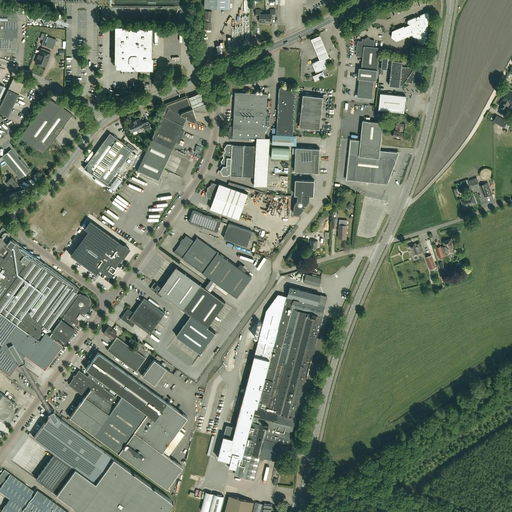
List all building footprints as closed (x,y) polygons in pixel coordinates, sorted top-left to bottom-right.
[(204,0),(204,8),(230,9),(230,0),(204,0)] [(271,13),(266,13),(266,22),(272,22),(272,16),(275,16),(275,9),(271,9),(271,13)] [(17,50),(18,11),(0,10),(0,49),(8,50),(8,51),(15,52),(15,50),(17,50)] [(266,22),(266,13),(262,14),(262,10),(261,10),(256,10),(256,17),(260,17),(260,23),(266,22)] [(396,41),(411,35),(416,38),(419,37),(418,40),(423,43),(425,42),(426,37),(424,35),(426,34),(429,14),(427,12),(408,20),(407,23),(409,25),(404,27),(403,26),(392,31),(391,37),(396,41)] [(120,68),(151,69),(151,28),(115,28),(115,63),(117,63),(120,67),(120,68)] [(313,43),(320,60),(325,58),(329,56),(322,40),(320,34),(311,38),(313,43)] [(56,40),(45,36),(41,45),(53,49),(56,40)] [(376,81),(377,70),(379,47),(374,47),(374,41),(362,39),(362,42),(358,41),(356,56),(362,56),(361,68),(359,68),(358,79),(376,81)] [(50,54),(51,52),(41,48),(40,50),(35,63),(45,67),(50,54)] [(312,63),(316,73),(328,67),(325,58),(320,60),(312,63)] [(402,61),(392,60),(389,85),(400,87),(400,86),(402,86),(405,82),(412,83),(414,68),(402,66),(402,61)] [(314,79),(315,81),(325,77),(324,74),(323,72),(313,76),(314,79)] [(0,113),(8,117),(18,94),(24,83),(13,78),(0,105),(0,113)] [(357,96),(372,98),(374,83),(359,81),(357,96)] [(282,86),(279,88),(277,134),(293,134),(293,124),(292,124),(294,119),(293,119),(294,114),(293,114),(295,109),(293,109),(295,104),(294,104),(295,99),(294,99),(295,94),(294,94),(294,89),(292,86),(289,89),(287,86),(284,88),(282,86)] [(233,122),(266,124),(267,94),(267,88),(265,88),(264,94),(235,92),(235,93),(233,122)] [(203,91),(188,96),(192,108),(207,102),(203,91)] [(380,93),(379,109),(404,112),(406,96),(380,93)] [(506,109),(511,100),(511,99),(511,94),(511,95),(509,98),(505,95),(499,105),(506,109)] [(299,127),(320,129),(322,107),(323,107),(324,106),(324,104),(323,103),(323,97),(303,95),(299,127)] [(166,105),(139,164),(137,170),(158,179),(175,142),(178,144),(184,131),(180,130),(186,118),(192,121),(193,121),(194,121),(195,121),(195,120),(196,120),(196,119),(196,118),(191,106),(190,106),(187,97),(166,105)] [(60,107),(48,98),(39,110),(19,138),(31,146),(43,155),(72,115),(60,106),(60,107)] [(496,117),(493,122),(503,128),(506,122),(496,117)] [(133,122),(129,124),(132,132),(143,127),(144,130),(150,127),(147,120),(141,123),(140,119),(135,121),(135,120),(133,121),(133,122)] [(388,184),(391,175),(393,176),(394,171),(393,171),(399,152),(380,150),(383,122),(363,120),(361,140),(351,139),(347,180),(388,184)] [(266,124),(233,122),(233,127),(229,126),(228,138),(234,139),(234,136),(257,138),(256,146),(227,144),(224,148),(225,151),(223,155),(224,157),(221,161),(222,163),(222,164),(221,165),(222,167),(220,170),(222,175),(228,175),(229,174),(230,174),(230,176),(254,177),(254,185),(267,186),(268,164),(269,153),(269,138),(265,138),(265,134),(266,124)] [(403,128),(404,124),(397,122),(396,126),(398,127),(397,131),(394,130),(393,136),(402,138),(403,133),(402,132),(403,128)] [(109,133),(86,164),(83,168),(107,185),(119,169),(122,172),(129,163),(125,160),(133,150),(132,150),(134,147),(128,143),(126,145),(109,133)] [(294,136),(272,134),(272,144),(294,146),(294,136)] [(319,153),(320,148),(296,147),(294,171),(314,172),(318,172),(319,153)] [(271,159),(289,160),(289,148),(272,148),(271,159)] [(1,157),(19,178),(29,170),(11,149),(1,157)] [(19,186),(11,177),(8,180),(9,181),(6,183),(12,190),(15,188),(15,189),(19,186)] [(314,196),(314,180),(295,179),(295,192),(298,195),(297,200),(294,204),(294,213),(297,214),(298,214),(298,213),(299,213),(300,213),(300,212),(301,212),(301,211),(308,202),(309,201),(309,200),(309,199),(309,196),(314,196)] [(488,182),(480,185),(485,197),(492,195),(488,182)] [(211,208),(230,215),(239,218),(247,194),(238,191),(220,184),(219,186),(218,186),(218,185),(213,183),(209,186),(210,189),(206,192),(207,197),(214,200),(211,208)] [(473,195),(461,200),(464,207),(476,203),(473,195)] [(65,237),(81,213),(65,202),(55,216),(54,216),(52,218),(48,215),(38,229),(62,245),(64,243),(68,246),(70,244),(66,241),(68,239),(65,237)] [(163,214),(167,209),(160,204),(156,210),(163,214)] [(188,222),(190,222),(189,224),(195,226),(196,224),(217,232),(221,220),(193,210),(188,222)] [(101,271),(108,276),(128,248),(89,220),(83,228),(90,233),(73,257),(98,275),(101,271)] [(339,220),(338,238),(346,239),(347,225),(347,220),(339,220)] [(252,231),(229,223),(223,238),(247,246),(252,231)] [(218,252),(197,237),(194,241),(190,238),(190,237),(186,234),(183,238),(184,239),(179,244),(173,252),(177,255),(178,254),(203,273),(218,252)] [(0,237),(0,368),(9,375),(18,362),(19,363),(18,364),(19,364),(23,361),(24,361),(24,360),(23,361),(21,358),(24,355),(44,369),(62,345),(56,340),(59,336),(61,337),(61,338),(64,341),(78,322),(78,321),(78,319),(77,318),(76,318),(79,313),(80,313),(82,313),(84,313),(85,312),(87,311),(88,310),(89,308),(90,307),(90,305),(90,304),(90,302),(90,300),(89,299),(88,297),(87,296),(85,295),(84,295),(82,294),(81,294),(79,293),(78,295),(76,293),(79,288),(76,286),(44,263),(10,238),(7,242),(0,237)] [(439,257),(443,256),(443,253),(446,253),(454,251),(451,240),(442,243),(444,246),(441,247),(440,246),(436,248),(439,257)] [(408,246),(411,257),(424,252),(420,242),(408,246)] [(252,277),(227,259),(212,279),(237,297),(252,277)] [(176,267),(161,287),(154,282),(150,289),(161,297),(163,295),(191,315),(176,335),(201,353),(216,332),(207,327),(225,302),(176,267)] [(320,282),(321,278),(320,278),(321,276),(316,275),(315,276),(306,274),(303,282),(319,286),(320,282)] [(327,296),(320,295),(290,287),(287,296),(278,294),(266,311),(233,438),(224,435),(218,458),(226,460),(237,463),(234,474),(238,475),(237,475),(254,480),(258,464),(260,457),(284,463),(304,386),(306,385),(307,381),(305,380),(312,354),(314,353),(315,349),(314,348),(322,316),(327,296)] [(120,318),(132,327),(135,323),(149,334),(164,313),(144,298),(133,312),(127,308),(120,318)] [(251,308),(255,304),(250,300),(246,305),(251,308)] [(116,332),(108,326),(103,334),(111,339),(116,332)] [(136,371),(145,358),(117,337),(107,350),(136,371)] [(94,434),(146,473),(166,487),(182,466),(162,451),(187,417),(167,402),(98,352),(85,369),(130,401),(128,404),(127,404),(127,405),(95,382),(79,370),(68,384),(85,396),(80,403),(69,417),(94,434)] [(172,373),(154,360),(142,376),(160,389),(172,373)] [(0,418),(1,419),(5,419),(6,417),(12,408),(14,406),(13,403),(11,402),(11,401),(0,392),(0,418)] [(50,415),(33,438),(54,453),(35,479),(80,511),(165,511),(173,502),(57,417),(53,410),(54,409),(53,409),(52,409),(48,412),(47,413),(48,413),(50,415)] [(277,465),(275,469),(277,470),(277,471),(284,473),(285,470),(287,469),(287,467),(286,466),(285,465),(283,466),(277,465)] [(4,506),(11,511),(20,511),(22,510),(23,511),(67,511),(41,493),(34,503),(29,500),(35,492),(4,470),(0,475),(0,483),(2,485),(0,487),(0,491),(9,498),(4,506)] [(205,491),(203,499),(200,511),(206,511),(208,511),(211,501),(213,493),(205,491)] [(219,511),(224,496),(214,493),(208,511),(219,511)] [(224,511),(251,511),(254,502),(229,496),(224,511)] [(270,511),(272,504),(264,503),(264,504),(256,502),(253,511),(270,511)]
